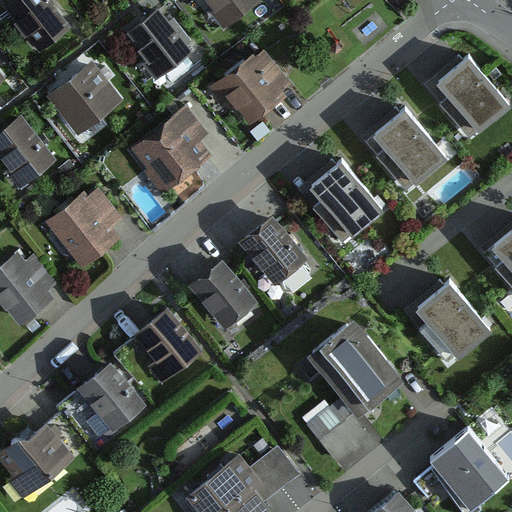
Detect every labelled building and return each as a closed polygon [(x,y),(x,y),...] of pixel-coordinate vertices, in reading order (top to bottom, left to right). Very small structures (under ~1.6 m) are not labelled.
[(37,51),(69,27),(48,0),(14,0),(4,8),(37,51)] [(261,0),(205,0),(226,27),(261,0)] [(192,52),(159,10),(127,35),(159,77),(192,52)] [(248,126),(288,96),(283,90),(292,83),(264,46),(210,87),(223,104),(228,100),(248,126)] [(478,128),(511,104),(474,55),(442,79),(478,128)] [(78,136),(123,100),(92,62),(47,98),(78,136)] [(210,133),(187,106),(130,151),(164,194),(211,156),(200,141),(210,133)] [(411,183),(444,160),(409,109),(376,132),(411,183)] [(54,156),(19,112),(5,123),(0,126),(0,155),(7,164),(10,169),(21,182),(42,166),(54,156)] [(348,232),(381,209),(347,160),(313,183),(348,232)] [(121,217),(95,185),(47,224),(82,267),(120,236),(111,225),(121,217)] [(308,260),(273,213),(240,238),(275,285),(308,260)] [(511,231),(499,240),(511,258),(511,231)] [(22,246),(0,262),(0,286),(26,320),(60,294),(22,246)] [(257,303),(222,257),(189,282),(224,328),(257,303)] [(455,351),(489,326),(454,278),(420,303),(455,351)] [(143,326),(164,354),(154,361),(167,378),(202,351),(168,307),(143,326)] [(376,430),(362,412),(402,381),(353,320),(308,356),(341,397),(313,420),(342,457),(376,430)] [(151,399),(118,353),(84,377),(117,424),(151,399)] [(28,492),(82,453),(54,415),(35,429),(31,424),(1,446),(19,470),(14,473),(28,492)] [(504,471),(467,426),(434,452),(470,498),(504,471)] [(203,509),(203,511),(212,511),(253,482),(261,476),(238,447),(186,488),(203,509)] [(253,482),(212,511),(262,511),(270,506),(253,482)] [(428,511),(407,484),(374,509),(375,511),(428,511)]
